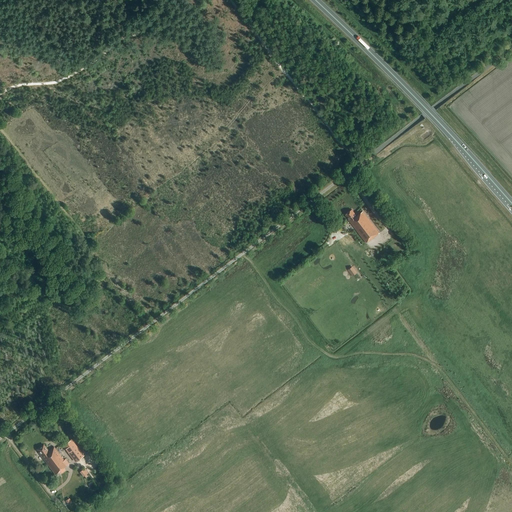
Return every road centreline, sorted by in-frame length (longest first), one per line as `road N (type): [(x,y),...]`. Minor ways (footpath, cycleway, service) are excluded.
road 1 (unclassified): [(0,438),(511,48)]
road 2 (trunk): [(511,204),(314,0)]
road 3 (track): [(511,473),(385,304)]
road 4 (track): [(0,127),(84,239)]
